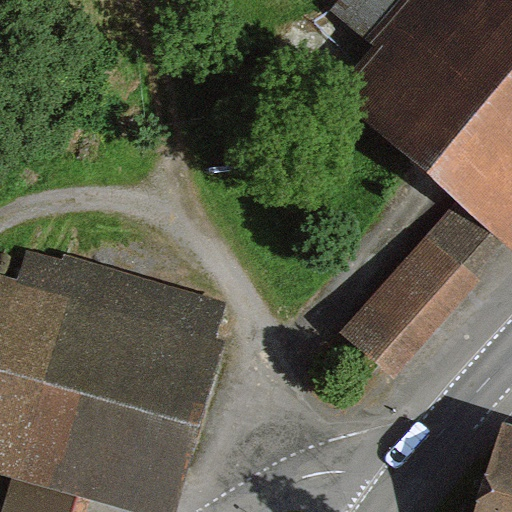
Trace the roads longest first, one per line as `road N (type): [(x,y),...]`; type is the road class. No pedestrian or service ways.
road 1 (residential): [(399,485),(332,473),(231,511)]
road 2 (tertiary): [(399,485),(498,367)]
